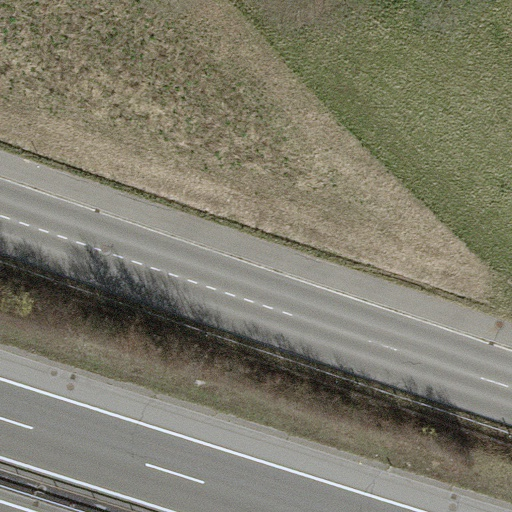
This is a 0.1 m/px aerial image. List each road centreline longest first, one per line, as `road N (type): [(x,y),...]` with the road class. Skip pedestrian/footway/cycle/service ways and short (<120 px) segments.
road 1 (tertiary): [(0,212),(511,385)]
road 2 (motorway): [(305,511),(0,414)]
